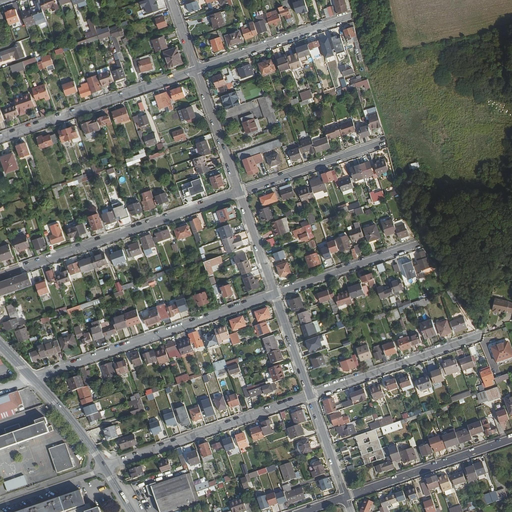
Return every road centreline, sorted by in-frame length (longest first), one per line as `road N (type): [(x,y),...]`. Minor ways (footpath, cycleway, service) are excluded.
road 1 (residential): [(275,293),(32,379)]
road 2 (residential): [(239,192),(0,274)]
road 3 (residential): [(104,467),(310,394)]
road 4 (residential): [(196,69),(0,137)]
road 5 (residential): [(511,438),(345,497)]
road 6 (residential): [(475,337),(310,394)]
road 7 (residential): [(196,69),(348,15)]
road 8 (residential): [(386,141),(239,192)]
road 9 (residential): [(416,245),(275,293)]
road 10 (residential): [(239,192),(196,69)]
